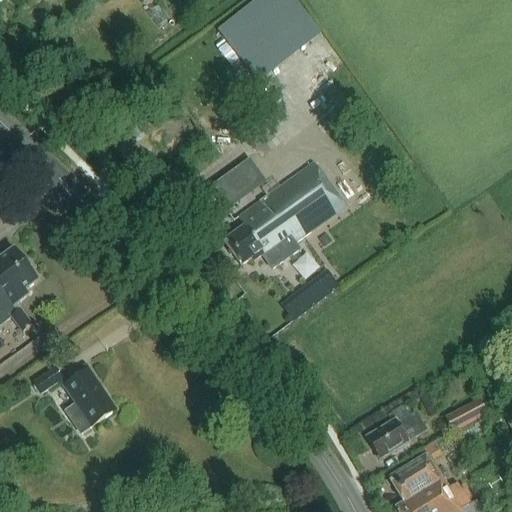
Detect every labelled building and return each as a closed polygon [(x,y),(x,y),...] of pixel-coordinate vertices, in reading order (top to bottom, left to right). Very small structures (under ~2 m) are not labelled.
[(255,81),(320,35),(295,0),(256,0),(217,28),(255,81)] [(136,129),(128,136),(134,144),(143,137),(136,129)] [(226,212),(266,182),(248,158),(208,188),(226,212)] [(244,230),(224,245),(241,269),(252,261),(254,264),(259,260),(262,259),(272,272),(298,253),(300,252),(296,245),(346,209),(314,166),(282,189),(276,181),(261,191),(267,200),(265,202),(238,221),(244,230)] [(319,241),(324,248),(331,243),(326,236),(319,241)] [(0,327),(11,319),(23,335),(32,328),(16,307),(28,299),(25,294),(38,285),(14,253),(0,263),(0,327)] [(304,294),(283,309),(292,321),(313,306),(304,294)] [(41,398),(63,382),(54,369),(32,385),(41,398)] [(80,438),(92,430),(116,413),(88,373),(64,389),(75,405),(63,413),(80,438)] [(453,435),(488,417),(480,402),(445,420),(453,435)] [(511,403),(498,411),(511,439),(511,403)] [(398,427),(396,424),(391,427),(390,425),(381,430),(383,432),(367,441),(380,463),(409,445),(408,445),(427,434),(416,416),(398,427)] [(450,437),(426,450),(432,461),(456,448),(450,437)] [(458,485),(448,491),(428,458),(389,482),(404,506),(396,511),(460,511),(470,506),(468,502),(471,500),(463,487),(460,489),(458,485)]
